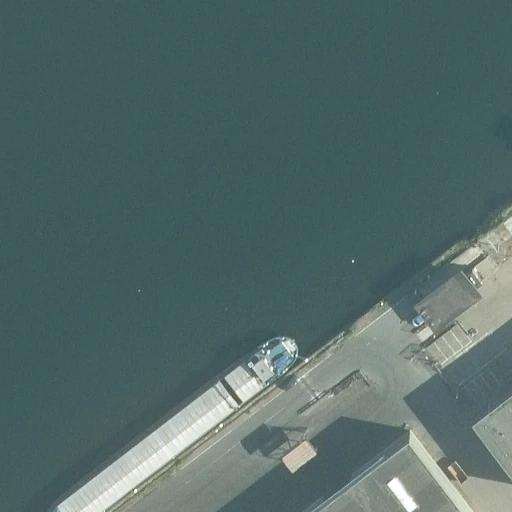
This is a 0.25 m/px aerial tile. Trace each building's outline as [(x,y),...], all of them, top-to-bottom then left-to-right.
[(426,302),(472,267),(485,257),(485,256),(484,255),(424,300),(426,303),(426,302)] [(489,255),(485,257),(495,270),(498,267),(489,255)] [(426,302),(436,315),(495,270),(485,257),(472,267),(426,302)] [(511,382),(472,413),(510,462),(511,464),(511,382)] [(472,511),(410,430),(328,492),(301,511),(472,511)]
